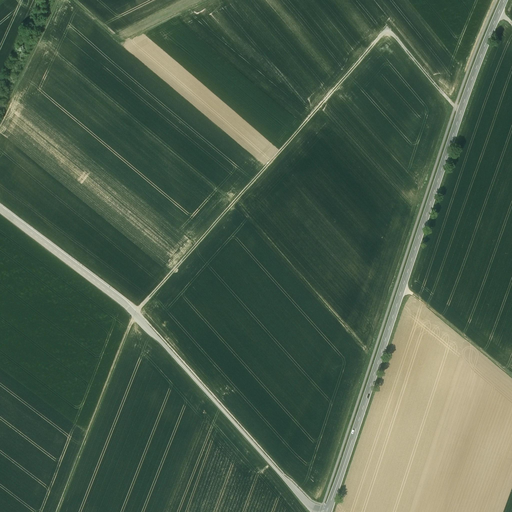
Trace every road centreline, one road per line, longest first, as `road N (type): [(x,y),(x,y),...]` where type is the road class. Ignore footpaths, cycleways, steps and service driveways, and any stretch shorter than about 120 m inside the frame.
road 1 (tertiary): [(327,511),(504,0)]
road 2 (track): [(460,110),(386,30),(155,290)]
road 3 (unclassified): [(0,212),(135,315),(312,511)]
road 4 (track): [(56,511),(129,323),(155,290)]
road 5 (track): [(73,0),(121,42),(207,0)]
road 6 (track): [(511,376),(401,289)]
road 7 (track): [(53,0),(0,115)]
